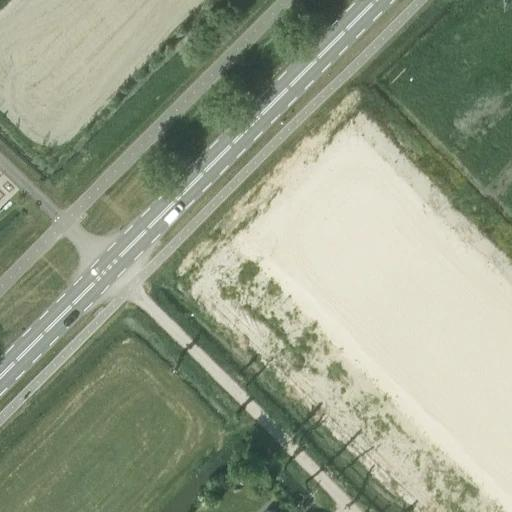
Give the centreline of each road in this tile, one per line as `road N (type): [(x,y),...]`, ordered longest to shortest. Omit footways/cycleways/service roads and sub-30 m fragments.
road 1 (secondary): [(375,0),(107,267)]
road 2 (track): [(352,511),(107,267)]
road 3 (secondary): [(0,376),(107,267)]
